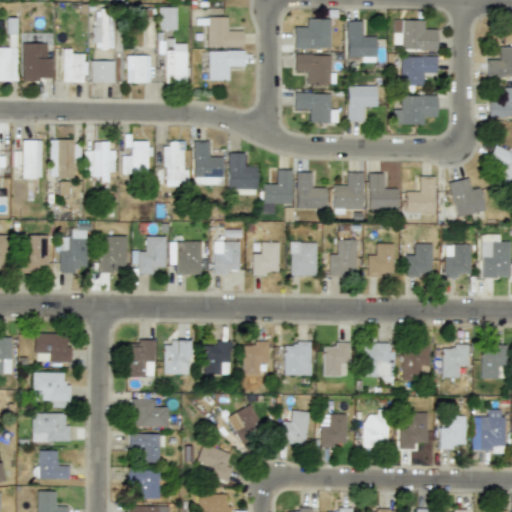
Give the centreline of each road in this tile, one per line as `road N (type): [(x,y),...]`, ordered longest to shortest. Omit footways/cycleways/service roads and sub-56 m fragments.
road 1 (residential): [(462,0),(462,153),(306,150),(196,114),(0,111)]
road 2 (residential): [(0,306),(511,315)]
road 3 (residential): [(511,7),(462,0),(269,141)]
road 4 (residential): [(261,511),(269,484),(285,479),(511,481)]
road 5 (residential): [(96,511),(98,308)]
